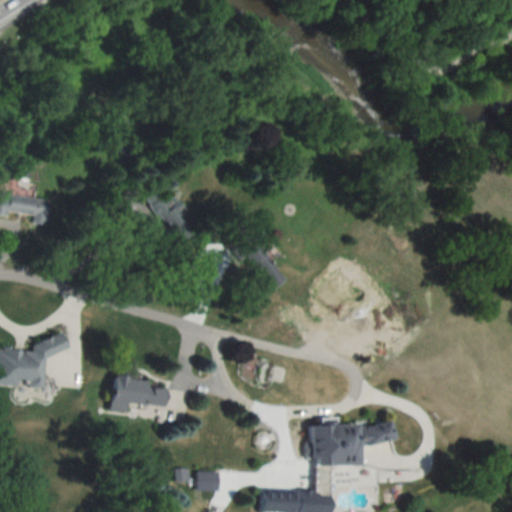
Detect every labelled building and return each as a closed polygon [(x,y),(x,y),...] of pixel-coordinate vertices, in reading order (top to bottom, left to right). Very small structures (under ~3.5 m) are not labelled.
[(163,185),(143,200),(174,243),(193,228),(163,185)] [(44,199),(0,193),(0,214),(3,215),(4,212),(42,217),(44,199)] [(256,244),(263,240),(256,229),(234,243),(255,278),(253,279),(261,292),(279,281),(256,244)] [(311,293),(339,322),(353,309),(339,295),(349,286),(334,270),(311,293)] [(0,348),(0,385),(36,388),(39,351),(59,353),(59,339),(28,337),(27,351),(0,348)] [(108,376),(103,410),(122,413),(124,402),(159,407),(163,384),(108,376)] [(352,464),(352,442),(386,441),(386,422),(304,423),(304,464),(352,464)] [(213,472),(196,472),(196,488),(213,488),(213,472)] [(324,511),(324,503),(312,503),(312,490),(254,490),(254,511),(324,511)]
